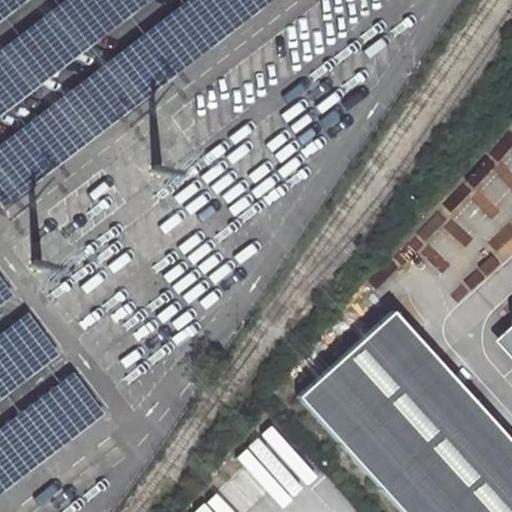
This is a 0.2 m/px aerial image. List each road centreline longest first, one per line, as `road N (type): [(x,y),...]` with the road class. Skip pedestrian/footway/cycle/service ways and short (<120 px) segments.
road 1 (unknown): [(0,229),(299,0)]
road 2 (unknown): [(0,246),(132,421)]
